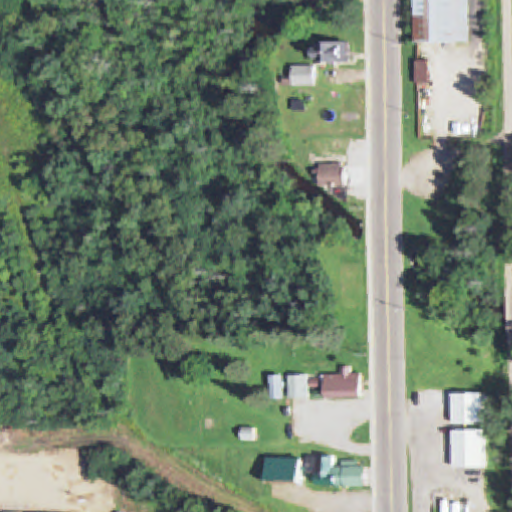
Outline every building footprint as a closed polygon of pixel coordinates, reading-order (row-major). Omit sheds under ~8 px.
[(416,0),(416,44),(470,43),(469,0),(416,0)] [(316,43),(316,64),(349,64),(349,43),(316,43)] [(316,67),(293,67),(293,87),(316,87),(316,67)] [(321,165),(321,187),(345,187),(345,165),(321,165)] [(362,375),(352,375),(352,368),(343,368),(343,376),(327,376),(327,399),(362,399),(362,375)] [(285,400),(285,376),(273,376),(273,400),(285,400)] [(291,376),(291,400),(310,400),(310,376),(291,376)] [(455,425),(486,425),(486,395),(455,395),(455,425)] [(456,469),(486,469),(486,432),(456,432),(456,469)] [(336,458),(315,457),(315,487),(367,488),(368,468),(359,467),(360,462),(344,462),(344,468),(335,468),(336,458)]
